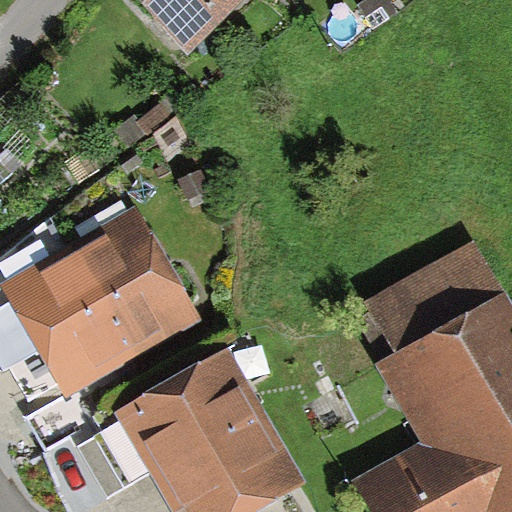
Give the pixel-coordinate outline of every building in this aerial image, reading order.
[(210,0),(162,0),(185,24),(210,0)] [(77,256),(133,343),(195,303),(139,216),(77,256)] [(458,431),(365,488),(379,511),(492,511),(511,500),(511,325),(460,242),(355,307),(392,367),(411,355),(458,431)] [(133,343),(77,256),(19,294),(74,380),(133,343)] [(137,406),(173,468),(256,420),(220,358),(137,406)] [(256,420),(173,468),(198,511),(238,511),(292,482),(256,420)]
